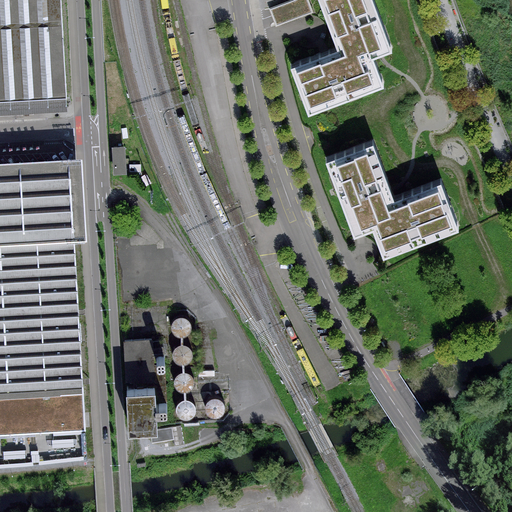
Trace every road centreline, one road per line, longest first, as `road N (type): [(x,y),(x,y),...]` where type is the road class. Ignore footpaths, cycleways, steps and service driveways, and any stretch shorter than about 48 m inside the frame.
road 1 (residential): [(239,0),(263,126),(296,228),(346,329),(469,511)]
road 2 (primary): [(125,511),(108,223),(98,202)]
road 3 (primary): [(98,202),(110,511)]
road 4 (unknown): [(412,168),(466,291)]
road 5 (primary): [(79,0),(84,99),(94,128)]
road 6 (primary): [(94,128),(101,98),(95,0)]
